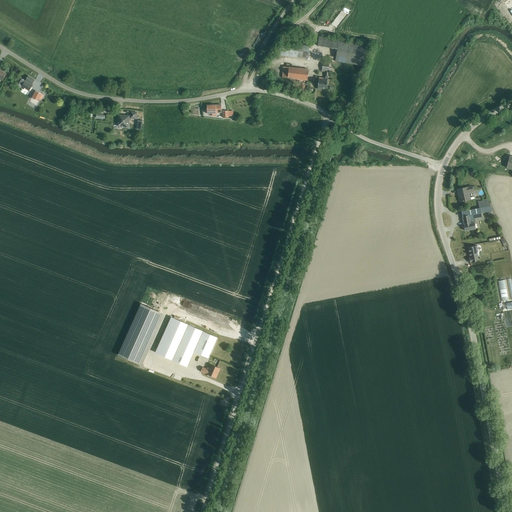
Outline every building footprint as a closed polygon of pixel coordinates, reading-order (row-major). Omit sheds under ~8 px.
[(368,46),(338,41),(335,61),(365,66),(368,46)] [(329,68),(329,63),(323,63),(321,71),(326,72),(325,78),(319,77),(317,89),(321,90),(321,89),(326,90),(328,72),(329,68)] [(307,81),(308,69),(284,66),(282,78),(307,81)] [(27,78),(24,82),(22,86),(29,91),(32,87),(31,86),(32,85),(35,80),(28,76),(28,78),(27,78)] [(36,106),(42,95),(35,91),(30,103),(36,106)] [(207,107),(207,111),(207,115),(222,114),(221,106),(207,107)] [(130,116),(118,115),(117,126),(128,127),(129,118),(136,119),(137,113),(131,112),(130,116)] [(468,193),(473,192),(472,187),(457,190),(459,202),(470,200),(468,193)] [(478,201),(479,209),(490,207),(488,200),(478,201)] [(463,225),(464,231),(475,229),(474,224),(475,224),(474,219),(481,217),(481,214),(492,211),(490,207),(479,209),(461,212),(464,225),(463,225)] [(476,246),(468,248),(470,258),(469,258),(470,264),(474,263),(474,262),(476,262),(478,260),(477,253),(478,253),(476,246)] [(499,280),(502,300),(511,298),(511,295),(509,296),(507,279),(499,280)] [(141,305),(126,338),(145,347),(160,314),(141,305)] [(157,352),(160,353),(171,358),(187,366),(193,352),(208,358),(217,339),(171,319),(157,352)] [(216,378),(220,369),(211,364),(209,368),(207,367),(207,369),(203,367),(201,372),(206,374),(216,378)]
